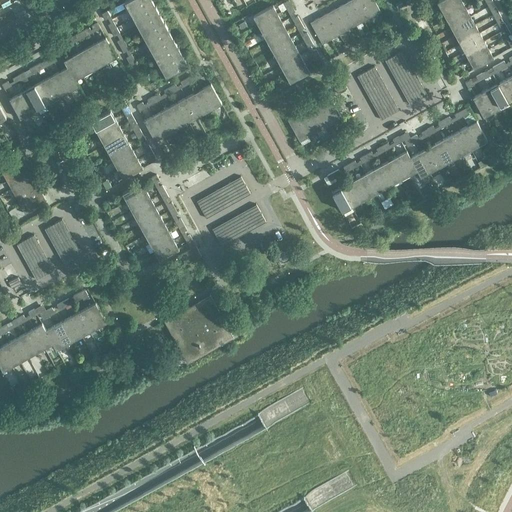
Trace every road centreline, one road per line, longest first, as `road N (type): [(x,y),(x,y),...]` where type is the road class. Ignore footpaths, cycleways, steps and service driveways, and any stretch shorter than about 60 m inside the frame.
road 1 (motorway): [(511,265),(55,511)]
road 2 (motorway): [(511,286),(98,511)]
road 3 (motorway): [(511,312),(149,511)]
road 4 (motorway): [(195,511),(511,336)]
road 5 (motorway): [(231,511),(511,357)]
road 6 (motorway): [(284,511),(511,386)]
road 7 (motorway): [(327,511),(511,407)]
road 8 (residential): [(299,172),(204,0)]
road 9 (residential): [(258,195),(274,225),(219,254),(203,225)]
road 10 (residential): [(377,57),(406,41),(436,95),(407,113)]
